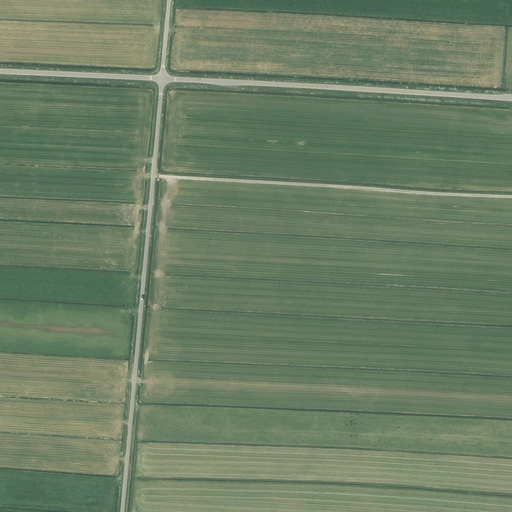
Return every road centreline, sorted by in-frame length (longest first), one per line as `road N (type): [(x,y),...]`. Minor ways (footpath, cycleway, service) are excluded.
road 1 (unclassified): [(122,511),(162,78)]
road 2 (track): [(511,196),(153,175)]
road 3 (unclassified): [(511,98),(162,78)]
road 4 (unclassified): [(162,78),(0,71)]
